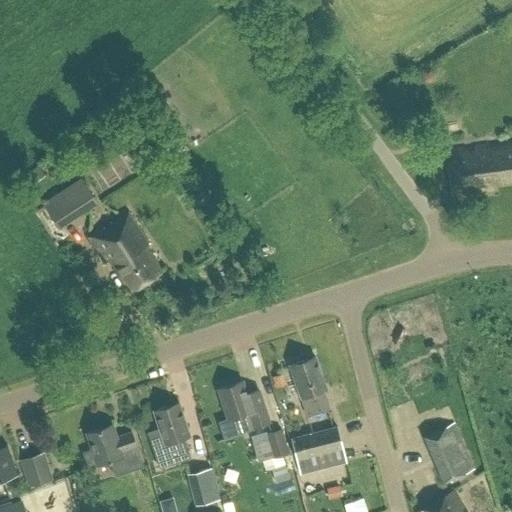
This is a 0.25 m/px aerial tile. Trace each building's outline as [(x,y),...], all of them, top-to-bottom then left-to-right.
[(484,145),(477,146),(484,190),(493,189),(493,185),(511,181),(511,146),(490,149),(490,145),(484,145)] [(484,190),(477,146),(447,150),(453,195),(484,190)] [(97,203),(82,178),(42,203),(56,227),(97,203)] [(149,243),(129,212),(91,235),(104,258),(110,254),(133,290),(160,274),(143,247),(149,243)] [(289,364),(307,416),(329,408),(322,389),(326,388),(314,356),(289,364)] [(246,393),(242,381),(216,390),(226,417),(217,420),(223,438),(240,432),(235,417),(249,412),(254,427),(271,422),(260,389),(246,393)] [(189,434),(179,402),(152,411),(158,428),(148,431),(158,466),(172,461),(190,455),(184,436),(189,434)] [(470,469),(452,424),(424,436),(443,480),(470,469)] [(116,436),(112,425),(89,432),(94,448),(84,451),(89,466),(99,462),(99,463),(112,459),(117,476),(144,468),(136,444),(137,444),(133,431),(116,436)] [(341,446),(337,426),(291,437),(296,457),(341,446)] [(287,454),(280,427),(264,431),(266,438),(252,442),(257,461),(287,454)] [(0,479),(15,475),(6,444),(0,445),(0,479)] [(44,451),(19,459),(28,487),(52,479),(44,451)] [(365,480),(376,480),(375,458),(363,459),(365,480)] [(219,499),(211,467),(186,474),(194,505),(219,499)] [(464,511),(452,491),(416,511),(464,511)] [(0,511),(26,511),(21,499),(0,506),(0,511)]
